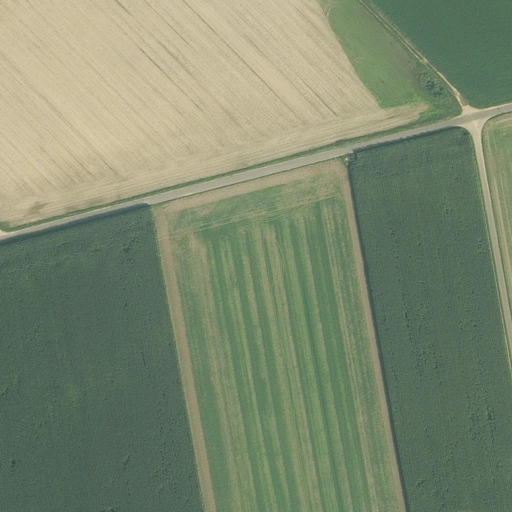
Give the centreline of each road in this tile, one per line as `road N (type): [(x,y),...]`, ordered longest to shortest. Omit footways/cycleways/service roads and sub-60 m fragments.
road 1 (unclassified): [(0,238),(473,116)]
road 2 (unclassified): [(473,116),(511,345)]
road 3 (track): [(362,0),(473,116)]
